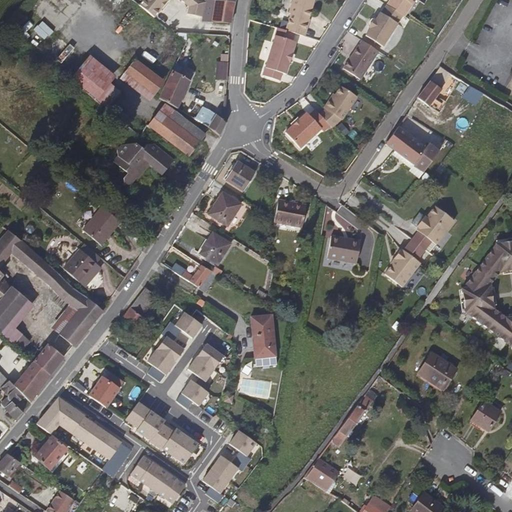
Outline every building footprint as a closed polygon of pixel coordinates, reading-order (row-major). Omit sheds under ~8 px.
[(216,0),(216,2),(214,5),(212,4),(210,3),(208,2),(206,2),(202,22),(207,22),(222,22),(231,22),(232,17),(233,9),(234,4),(235,1),(234,0),(216,0)] [(311,9),(313,3),(314,3),(314,0),(293,0),(292,5),(290,13),(292,13),(289,23),(287,30),(295,33),(302,35),(306,23),(307,18),(309,19),(312,9),(311,9)] [(416,0),(390,0),(388,4),(392,7),(398,10),(404,14),(406,16),(410,10),(416,0)] [(392,32),(404,14),(398,10),(392,7),(388,4),(383,13),(381,12),(377,19),(375,18),(370,27),(371,28),(367,35),(384,46),(392,32)] [(357,17),(369,24),(375,14),(364,7),(357,17)] [(182,28),(190,19),(187,17),(180,24),(182,28)] [(290,62),(297,41),(293,40),(295,33),(287,30),(279,28),(272,49),(267,64),(264,75),(281,80),(283,73),(287,74),(290,62)] [(88,54),(84,59),(55,34),(45,45),(76,72),(70,79),(104,109),(119,92),(109,84),(114,77),(88,54)] [(369,67),(380,51),(363,40),(354,54),(344,68),(350,72),(361,79),(369,67)] [(161,83),(163,81),(147,69),(139,62),(135,59),(134,60),(131,64),(123,73),(120,78),(130,86),(141,94),(147,99),(150,101),(154,95),(153,95),(153,94),(154,92),(158,87),(161,83)] [(180,72),(183,66),(181,65),(177,62),(176,62),(173,67),(172,70),(174,72),(179,75),(180,72)] [(216,62),(215,80),(226,80),(227,63),(216,62)] [(442,87),(444,86),(446,82),(449,77),(451,75),(447,72),(441,69),(440,70),(438,73),(435,76),(433,79),(431,82),(429,84),(426,89),(423,92),(421,95),(417,100),(415,103),(414,105),(426,112),(432,104),(433,104),(435,102),(433,101),(437,96),(440,91),(442,87)] [(183,93),(189,81),(188,80),(184,78),(179,75),(174,72),(172,70),(165,83),(162,90),(159,96),(158,98),(164,101),(170,105),(175,108),(176,106),(179,101),(183,93)] [(353,105),(358,96),(350,91),(342,86),(337,93),(333,99),(331,98),(325,108),(327,109),(321,115),(325,119),(331,126),(333,127),(336,125),(342,119),(343,120),(345,117),(353,105)] [(488,104),(492,98),(484,93),(480,99),(488,104)] [(203,142),(207,138),(200,132),(183,118),(164,104),(154,95),(150,101),(145,107),(139,115),(138,117),(147,125),(153,129),(160,134),(166,138),(176,146),(185,153),(189,156),(192,154),(203,142)] [(426,112),(414,105),(412,106),(414,108),(417,110),(424,115),(426,112)] [(424,115),(417,110),(414,108),(412,106),(410,110),(409,111),(407,114),(419,122),(424,115)] [(224,122),(223,120),(220,118),(218,116),(216,115),(214,114),(211,112),(209,110),(208,110),(207,113),(204,117),(202,121),(200,123),(206,126),(210,129),(213,131),(215,133),(217,134),(219,136),(222,128),(224,124),(224,122)] [(331,126),(325,119),(321,115),(319,112),(316,110),(310,116),(308,113),(302,118),(294,126),(286,132),(291,137),(301,148),(307,142),(317,134),(322,129),(324,132),(331,126)] [(419,122),(407,114),(406,116),(417,124),(419,122)] [(403,140),(408,133),(399,126),(395,131),(391,137),(388,141),(387,143),(389,145),(392,147),(395,149),(403,140)] [(440,150),(429,142),(428,144),(426,147),(417,140),(408,133),(403,140),(395,149),(417,166),(425,172),(440,150)] [(148,168),(160,177),(173,160),(148,141),(141,149),(135,144),(123,159),(130,165),(118,180),(131,190),(148,168)] [(250,181),(255,174),(245,167),(237,162),(234,167),(230,174),(225,180),(235,186),(243,191),(250,181)] [(236,212),(240,205),(236,202),(229,198),(222,193),(217,201),(214,206),(209,214),(221,222),(227,226),(231,220),(236,212)] [(305,218),(307,206),(300,205),(288,203),(279,201),(278,209),(276,217),(275,223),(281,224),(293,226),(302,228),(303,227),(305,218)] [(113,230),(120,221),(102,207),(89,223),(83,231),(88,235),(95,240),(98,242),(101,245),(106,239),(113,230)] [(451,227),(455,222),(445,214),(436,207),(430,215),(427,218),(426,217),(425,218),(427,219),(420,227),(418,226),(418,227),(419,229),(418,230),(419,232),(413,239),(421,246),(426,250),(432,242),(436,245),(442,238),(451,227)] [(22,244),(7,231),(0,239),(0,270),(1,269),(0,268),(0,265),(4,261),(5,260),(10,254),(12,253),(14,256),(16,259),(21,262),(28,269),(42,280),(55,291),(63,298),(70,304),(78,310),(83,314),(92,323),(97,318),(100,314),(101,312),(102,310),(93,303),(69,283),(45,263),(22,244)] [(225,253),(230,246),(230,245),(219,239),(214,235),(212,235),(209,240),(205,246),(202,251),(199,254),(204,258),(212,263),(216,266),(219,262),(225,253)] [(359,255),(362,242),(351,239),(350,242),(342,240),(333,237),(330,247),(328,257),(336,259),(347,261),(357,263),(359,255)] [(426,250),(421,246),(413,239),(404,250),(408,253),(417,261),(426,250)] [(511,240),(502,242),(496,243),(496,244),(488,254),(479,266),(473,275),(492,290),(491,287),(491,284),(500,271),(502,271),(511,269),(511,240)] [(85,274),(94,262),(78,248),(70,259),(63,266),(76,278),(81,272),(85,274)] [(412,274),(421,263),(417,261),(408,253),(404,250),(403,251),(401,250),(395,258),(396,260),(392,265),(385,274),(390,278),(402,287),(405,283),(412,274)] [(205,280),(213,270),(203,264),(198,271),(195,275),(188,270),(184,274),(182,276),(199,287),(200,287),(205,280)] [(80,280),(85,274),(81,272),(76,278),(80,280)] [(493,305),(493,297),(492,290),(473,275),(467,283),(464,287),(462,287),(465,305),(466,311),(467,311),(476,318),(497,334),(507,342),(511,338),(511,336),(511,315),(509,316),(506,317),(495,309),(494,307),(493,305)] [(153,309),(159,300),(160,297),(159,296),(154,293),(150,290),(147,288),(145,286),(142,290),(136,299),(131,306),(136,309),(142,314),(146,318),(153,309)] [(23,321),(33,307),(28,303),(17,294),(11,289),(9,289),(7,292),(3,297),(0,300),(0,332),(7,338),(13,344),(15,342),(17,339),(14,337),(19,332),(16,330),(23,321)] [(72,317),(78,310),(70,304),(63,313),(52,327),(56,331),(59,334),(68,323),(72,317)] [(146,318),(142,314),(136,309),(131,306),(125,314),(121,320),(122,322),(124,323),(127,326),(129,328),(131,329),(134,331),(134,332),(139,326),(146,318)] [(92,323),(83,314),(78,310),(72,317),(84,328),(87,330),(92,323)] [(184,313),(174,325),(193,340),(203,327),(184,313)] [(274,328),(272,313),(269,313),(260,314),(251,315),(251,318),(252,330),(253,346),(255,360),(255,366),(262,365),(271,364),(276,364),(277,363),(276,353),(275,342),(274,328)] [(84,333),(87,330),(84,328),(72,317),(68,323),(59,334),(73,346),(76,343),(79,339),(81,336),(84,333)] [(122,327),(124,323),(122,322),(121,320),(114,330),(117,332),(120,329),(122,327)] [(130,338),(126,334),(123,332),(120,329),(117,332),(123,337),(127,341),(130,338)] [(30,341),(28,339),(22,334),(17,339),(15,342),(13,344),(22,351),(30,341)] [(166,375),(184,349),(166,336),(147,362),(166,375)] [(223,356),(207,344),(188,370),(204,382),(223,356)] [(55,369),(63,358),(61,356),(62,355),(60,353),(59,354),(52,349),(48,345),(45,349),(39,356),(34,362),(37,364),(41,368),(49,375),(55,369)] [(451,378),(457,368),(451,365),(440,357),(432,352),(430,354),(427,358),(423,365),(418,373),(430,380),(441,387),(446,380),(448,382),(451,378)] [(40,389),(46,379),(49,375),(41,368),(37,364),(34,362),(21,376),(14,386),(16,388),(21,393),(26,399),(30,402),(36,394),(40,389)] [(0,387),(8,380),(9,379),(7,377),(5,378),(0,372),(0,387)] [(111,399),(119,387),(108,379),(103,375),(89,395),(94,398),(102,404),(106,407),(111,399)] [(122,383),(110,375),(108,379),(119,387),(122,384),(122,383)] [(7,397),(16,388),(14,386),(8,380),(0,387),(0,390),(0,391),(7,397)] [(209,393),(190,380),(181,393),(200,406),(209,393)] [(348,434),(362,414),(374,398),(366,393),(363,397),(356,407),(349,416),(342,426),(336,433),(331,440),(340,446),(348,434)] [(132,449),(57,397),(36,423),(52,435),(60,423),(120,465),(132,449)] [(21,413),(8,399),(2,405),(5,408),(10,414),(15,420),(21,413)] [(497,419),(501,412),(490,405),(484,401),(477,411),(472,419),(480,425),(489,431),(492,427),(497,419)] [(154,416),(142,407),(131,424),(188,463),(200,447),(168,425),(169,423),(156,414),(154,416)] [(0,438),(1,438),(9,428),(4,424),(0,420),(0,438)] [(239,430),(229,443),(246,456),(256,444),(239,430)] [(61,455),(66,449),(64,447),(57,441),(52,436),(47,442),(44,445),(42,443),(39,446),(41,448),(40,450),(34,456),(36,457),(41,462),(49,468),(53,463),(61,455)] [(18,461),(26,450),(19,443),(14,448),(12,451),(9,454),(18,461)] [(16,465),(19,461),(18,461),(9,454),(8,453),(6,456),(2,459),(0,462),(0,469),(2,472),(6,474),(7,474),(11,476),(15,471),(13,469),(14,467),(16,465)] [(238,469),(220,456),(202,481),(220,494),(238,469)] [(191,486),(148,457),(136,473),(180,503),(191,486)] [(335,478),(339,473),(338,472),(328,465),(318,457),(313,464),(309,470),(306,474),(305,476),(304,477),(311,481),(321,487),(329,493),(336,484),(335,483),(335,482),(333,480),(335,478)] [(103,472),(97,468),(94,465),(92,467),(93,468),(94,470),(99,472),(101,475),(103,472)] [(18,489),(20,487),(12,481),(9,486),(20,493),(21,491),(18,489)] [(88,493),(89,491),(85,487),(75,501),(80,504),(82,501),(85,496),(88,493)] [(45,511),(67,511),(74,501),(57,492),(45,511)] [(414,511),(444,511),(446,509),(432,498),(425,493),(424,494),(416,504),(411,510),(414,511)] [(387,511),(391,507),(375,495),(369,503),(378,510),(380,511),(387,511)] [(380,511),(378,510),(369,503),(368,504),(361,511),(380,511)]
